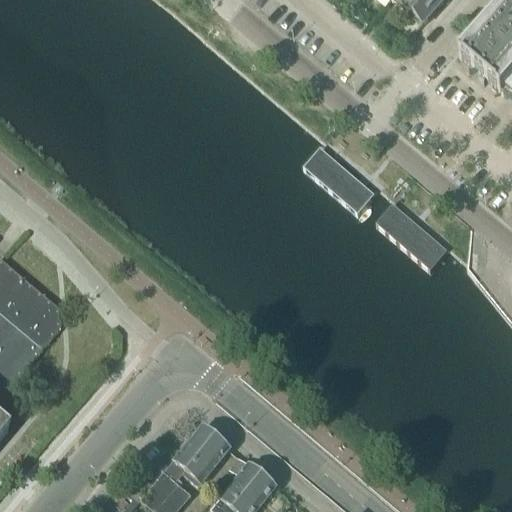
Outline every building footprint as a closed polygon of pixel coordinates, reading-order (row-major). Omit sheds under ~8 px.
[(394,0),(391,5),(407,19),(422,0),(394,0)] [(422,0),(407,19),(421,30),(444,5),(438,0),(422,0)] [(503,96),(511,103),(511,1),(509,3),(510,4),(501,14),(500,13),(499,15),(491,25),(490,25),(488,27),(489,27),(480,37),(480,36),(478,38),(470,48),(469,48),(468,49),(468,50),(459,60),(459,59),(457,61),(474,76),(483,83),(483,84),(499,97),(500,98),(503,96)] [(375,197),(320,151),(304,170),(358,216),(375,197)] [(447,253),(393,207),(377,226),(431,272),(447,253)] [(164,262),(195,290),(201,290),(205,285),(204,280),(173,251),(168,252),(163,256),(164,262)] [(0,402),(60,332),(58,313),(0,263),(0,445),(7,437),(0,430),(0,402)] [(183,481),(215,445),(201,433),(152,491),(139,507),(145,511),(156,511),(176,490),(174,489),(182,480),(183,481)] [(229,456),(215,445),(183,481),(198,493),(229,456)] [(213,511),(236,511),(262,483),(247,471),(213,511)] [(137,479),(123,495),(138,508),(139,507),(152,491),(137,479)] [(262,483),(236,511),(260,511),(275,494),(262,483)] [(176,490),(156,511),(181,511),(190,502),(176,490)]
